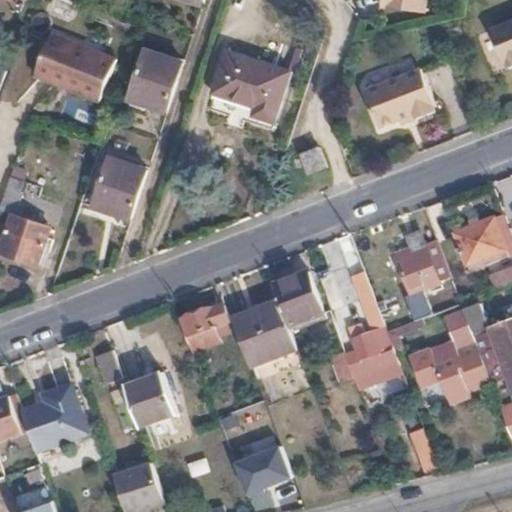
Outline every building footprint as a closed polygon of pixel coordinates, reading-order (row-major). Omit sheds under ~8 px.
[(201,9),(203,0),(186,0),(185,4),(201,9)] [(425,15),(427,0),(382,0),(381,8),(425,15)] [(511,22),(494,30),(509,65),(510,64),(511,68),(511,22)] [(44,83),(59,42),(51,39),(36,80),(44,83)] [(114,62),(59,42),(44,83),(98,103),(114,62)] [(282,119),(297,70),(236,50),(223,89),(265,104),(261,112),(282,119)] [(164,119),(181,69),(143,57),(129,102),(150,109),(149,114),(164,119)] [(371,92),(386,129),(406,121),(421,115),(423,119),(423,120),(441,113),(439,108),(442,107),(427,70),(371,92)] [(421,115),(406,121),(408,125),(423,119),(421,115)] [(334,168),(327,147),(310,154),(318,174),(334,168)] [(17,159),(1,204),(14,208),(0,247),(0,249),(40,264),(55,223),(23,212),(26,199),(20,197),(24,186),(22,184),(26,174),(23,173),(26,162),(17,159)] [(130,225),(145,176),(108,163),(94,208),(115,216),(114,220),(130,225)] [(508,248),(497,216),(457,231),(469,263),(508,248)] [(442,281),(430,249),(430,250),(422,227),(408,233),(413,246),(399,252),(414,292),(442,281)] [(453,277),(441,245),(430,249),(442,281),(453,277)] [(282,304),(291,327),(326,314),(311,274),(276,286),(282,304)] [(382,310),(374,288),(362,292),(370,313),(382,310)] [(209,306),(206,297),(191,303),(195,312),(185,316),(191,333),(233,317),(227,301),(216,305),(216,303),(209,306)] [(236,317),(255,366),(300,351),(291,327),(282,304),(264,310),(262,307),(236,317)] [(424,312),(426,315),(444,309),(443,305),(424,312)] [(511,398),(501,403),(511,432),(511,315),(491,324),(484,305),(466,311),(472,329),(479,346),(484,359),(492,379),(492,380),(506,375),(511,390),(511,398)] [(466,311),(465,308),(445,315),(455,338),(433,346),(432,344),(411,352),(423,383),(443,376),(450,395),(455,398),(467,393),(470,387),(492,379),(484,359),(479,346),(472,329),(466,311)] [(370,313),(376,332),(389,329),(382,310),(370,313)] [(370,376),(403,363),(396,346),(389,329),(376,332),(367,335),(365,328),(354,333),(370,376)] [(124,373),(116,349),(100,354),(107,378),(124,373)] [(141,424),(179,411),(165,370),(127,382),(141,424)] [(24,411),(37,449),(91,430),(74,383),(47,392),(50,401),(24,411)] [(424,451),(435,447),(424,419),(414,424),(424,451)] [(276,447),(234,463),(247,496),(289,480),(276,447)] [(17,448),(2,453),(7,469),(22,463),(17,448)] [(116,473),(128,511),(166,500),(153,462),(116,473)] [(56,511),(52,500),(37,505),(40,511),(56,511)]
